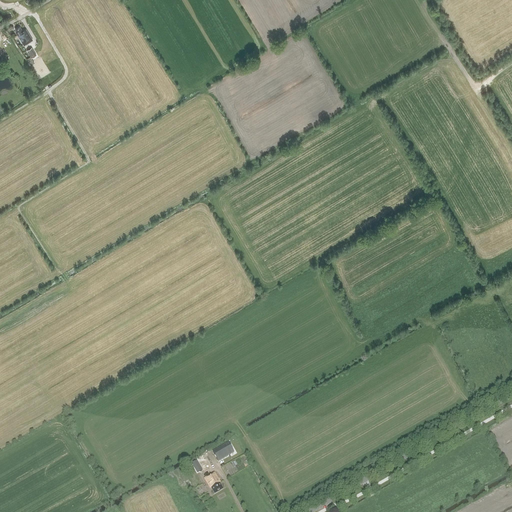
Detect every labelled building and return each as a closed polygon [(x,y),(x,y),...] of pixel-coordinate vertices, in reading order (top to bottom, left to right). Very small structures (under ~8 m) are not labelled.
[(23,46),(32,40),(26,29),(22,31),(20,27),(15,29),(16,31),(15,32),(23,46)] [(36,55),(34,51),(32,48),(27,51),(31,58),(36,55)] [(228,442),(212,451),(218,461),(234,452),(228,442)] [(198,473),(209,467),(203,457),(192,463),(192,464),(187,467),(190,471),(192,469),(195,475),(198,473)] [(215,493),(222,489),(219,484),(221,483),(215,473),(205,479),(210,489),(212,488),(215,493)]
